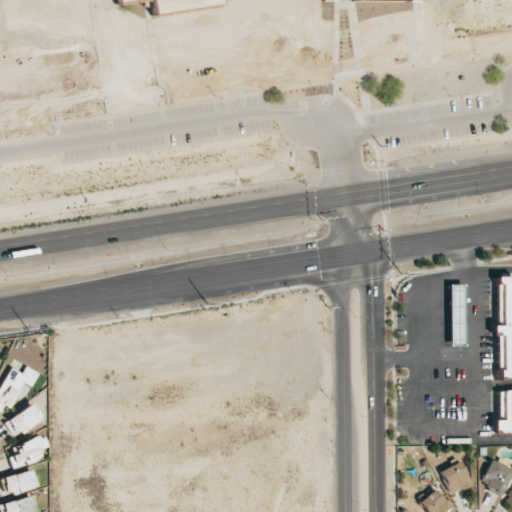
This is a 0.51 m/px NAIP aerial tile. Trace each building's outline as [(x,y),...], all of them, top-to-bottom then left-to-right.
[(491,277),(509,276),(509,283),(511,283),(511,376),(492,380),(492,369),(494,369),(494,336),(488,336),(488,326),(493,325),(493,284),(492,284),(491,277)] [(461,285),(445,285),(445,347),(461,347),(461,285)] [(8,367),(0,383),(0,410),(3,405),(9,408),(21,383),(30,387),(37,373),(24,367),(21,373),(8,367)] [(511,388),(496,389),(497,418),(492,419),(493,434),(511,433),(511,388)] [(41,420),(33,404),(2,420),(10,436),(41,420)] [(48,446),(44,435),(10,445),(13,454),(7,456),(11,468),(44,458),(41,448),(48,446)] [(511,469),(489,460),(478,485),(500,495),(511,469)] [(450,494),(470,485),(459,461),(439,470),(450,494)] [(0,478),(0,482),(4,496),(36,486),(31,468),(0,478)] [(435,511),(447,505),(436,488),(417,501),(424,511),(435,511)] [(511,511),(511,489),(500,502),(510,511),(511,511)] [(30,511),(29,505),(32,504),(29,495),(0,504),(0,511),(30,511)]
